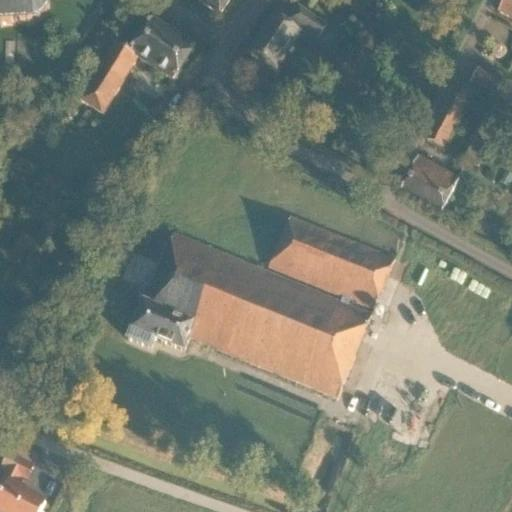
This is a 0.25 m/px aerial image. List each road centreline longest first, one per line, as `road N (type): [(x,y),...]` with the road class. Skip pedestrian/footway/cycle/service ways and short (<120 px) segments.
road 1 (residential): [(386,210),(228,111),(217,84),(221,59),(261,0)]
road 2 (residential): [(386,210),(490,0)]
road 3 (residential): [(511,282),(386,210)]
